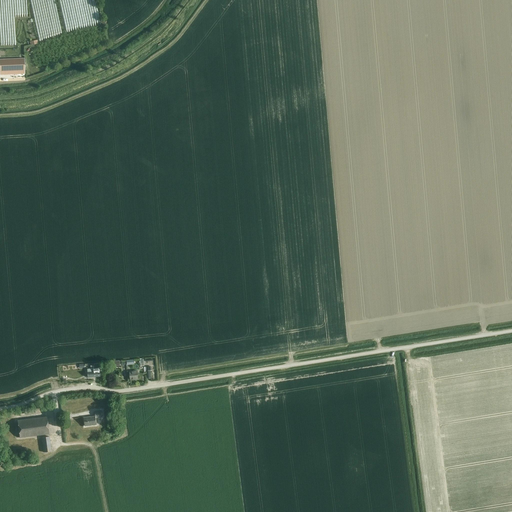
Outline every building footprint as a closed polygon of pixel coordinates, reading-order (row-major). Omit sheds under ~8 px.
[(24,59),(0,59),(0,71),(25,71),(24,59)] [(131,380),(138,379),(137,371),(130,372),(131,380)] [(96,418),(102,417),(102,411),(95,412),(95,416),(84,418),(85,426),(97,425),(96,418)] [(19,438),(49,434),(47,417),(17,421),(19,438)] [(44,452),(51,451),(49,436),(42,437),(44,452)]
